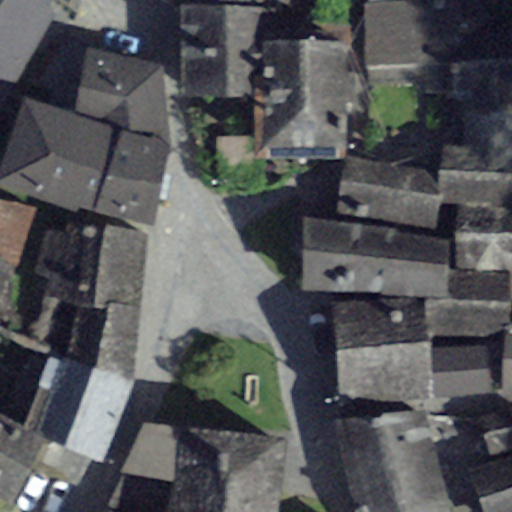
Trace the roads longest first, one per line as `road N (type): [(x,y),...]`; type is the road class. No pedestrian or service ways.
road 1 (residential): [(350,511),(276,313),(259,293),(191,259)]
road 2 (residential): [(87,511),(191,259)]
road 3 (residential): [(191,259),(189,171),(166,0)]
